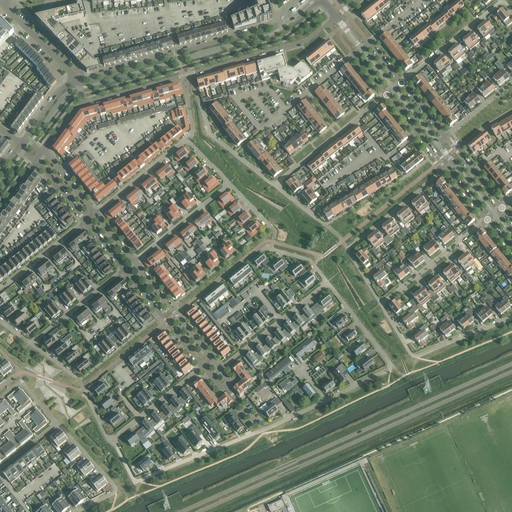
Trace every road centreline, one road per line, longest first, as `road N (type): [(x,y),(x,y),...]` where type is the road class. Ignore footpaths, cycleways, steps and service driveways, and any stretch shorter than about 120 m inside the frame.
road 1 (tertiary): [(511,364),(183,511)]
road 2 (tertiary): [(200,511),(511,372)]
road 3 (residential): [(84,103),(300,42),(335,17)]
road 4 (residential): [(321,0),(281,23),(77,80)]
road 5 (residential): [(381,304),(347,248),(446,170)]
road 6 (residential): [(112,440),(134,482),(261,430)]
road 7 (residential): [(326,399),(389,366),(327,282)]
road 8 (residential): [(511,317),(414,355),(381,304)]
road 9 (residential): [(353,55),(234,153)]
road 10 (residential): [(274,184),(387,95)]
road 11 (residential): [(220,369),(327,282)]
road 12 (residential): [(381,304),(487,219)]
road 13 (residential): [(76,511),(116,491),(56,423)]
road 14 (residential): [(503,0),(401,82)]
road 15 (residential): [(124,269),(202,367)]
road 16 (residential): [(212,359),(134,262)]
road 17 (residential): [(134,262),(228,184)]
